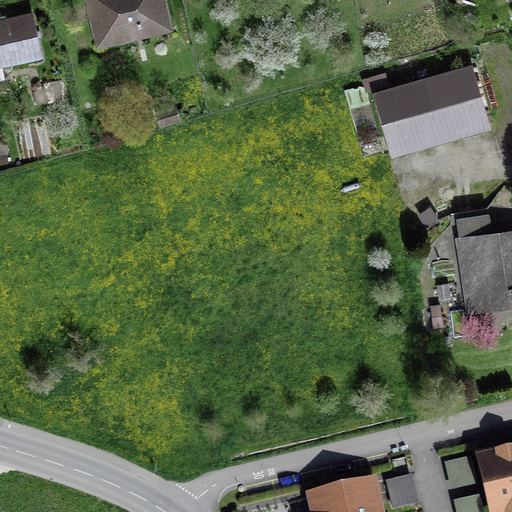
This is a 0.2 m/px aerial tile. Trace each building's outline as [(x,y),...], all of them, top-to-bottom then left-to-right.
[(157,0),(95,0),(93,1),(104,47),(165,32),(157,0)] [(0,72),(40,64),(32,27),(0,33),(0,72)] [(398,156),(486,130),(470,76),(382,102),(398,156)] [(511,244),(468,251),(477,311),(511,305),(511,244)] [(473,457),(445,463),(451,489),(478,483),(473,457)] [(511,511),(511,458),(483,465),(494,511),(511,511)] [(414,477),(386,484),(392,509),(421,502),(414,477)] [(384,511),(377,479),(311,495),(315,511),(384,511)] [(485,511),(482,496),(454,502),(456,511),(485,511)]
